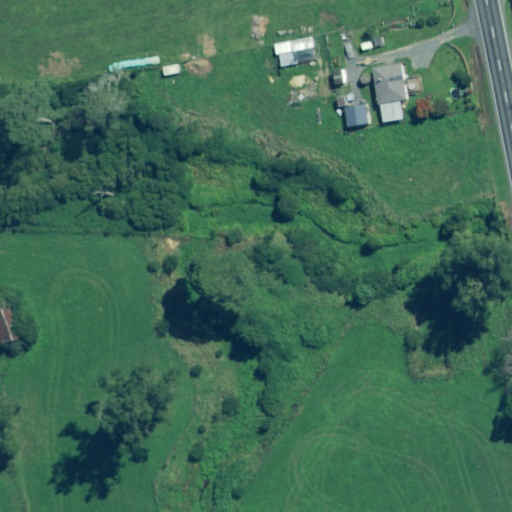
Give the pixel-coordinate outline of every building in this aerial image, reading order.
[(381,106),(402,102),(409,101),(403,65),(375,70),(381,106)] [(348,84),(344,70),(334,73),(338,86),(348,84)] [(402,102),(381,106),(385,124),(405,120),(402,102)] [(371,125),(368,105),(348,108),(351,128),(371,125)] [(30,338),(17,296),(0,301),(0,340),(2,347),(30,338)]
